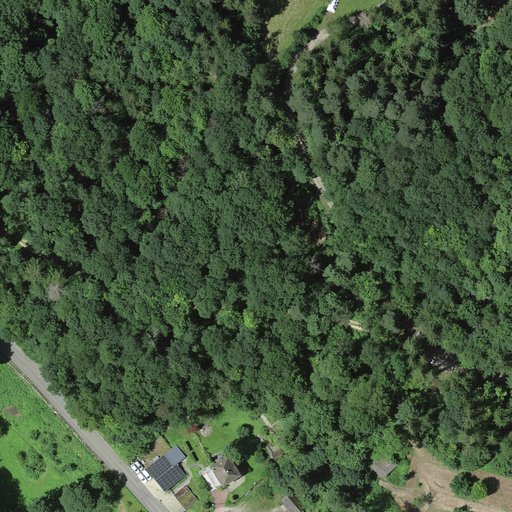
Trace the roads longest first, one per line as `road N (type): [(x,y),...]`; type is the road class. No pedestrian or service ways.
road 1 (track): [(425,345),(318,316),(199,306),(94,280),(0,224)]
road 2 (track): [(425,345),(352,239),(294,136),(289,109),(287,81),(310,41),(391,0)]
road 3 (tertiary): [(160,511),(0,343)]
